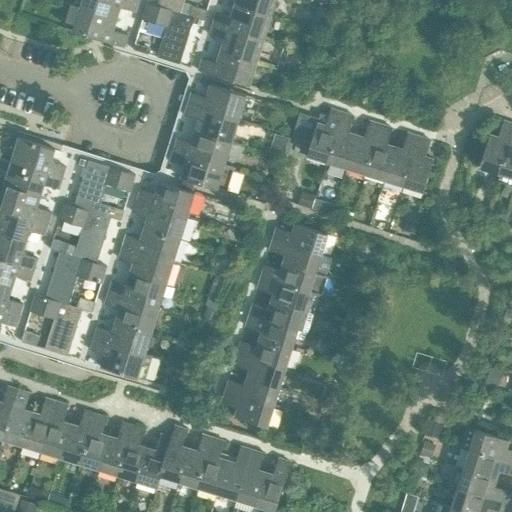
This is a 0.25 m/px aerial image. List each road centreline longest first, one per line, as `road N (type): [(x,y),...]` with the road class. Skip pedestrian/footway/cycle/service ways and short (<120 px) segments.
road 1 (residential): [(88,364),(158,134)]
road 2 (residential): [(85,121),(17,340)]
road 3 (residential): [(225,0),(204,71),(167,99)]
